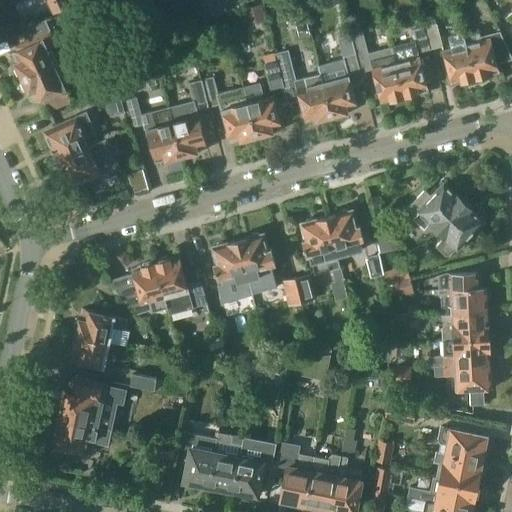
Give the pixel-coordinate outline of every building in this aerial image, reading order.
[(46,0),(53,13),(78,0),(46,0)] [(165,27),(154,0),(152,0),(134,7),(135,11),(131,13),(139,33),(143,32),(145,35),(165,27)] [(237,6),(235,0),(208,0),(213,14),(237,6)] [(243,9),(247,26),(266,20),(261,4),(243,9)] [(28,45),(11,53),(15,62),(14,63),(16,66),(15,69),(17,74),(20,75),(21,78),(57,61),(52,49),(58,46),(51,31),(63,25),(59,14),(58,13),(54,15),(21,30),(26,41),(26,42),(28,45)] [(294,17),(299,37),(310,34),(305,14),(294,17)] [(436,23),(424,26),(430,49),(442,46),(436,23)] [(420,52),(430,49),(424,26),(414,29),(420,52)] [(350,33),(361,72),(373,69),(368,52),(362,29),(360,30),(350,33)] [(464,35),(465,39),(476,78),(490,74),(490,71),(499,68),(497,59),(508,56),(497,35),(481,40),(479,30),(464,34),(464,35)] [(461,82),(476,78),(465,39),(464,35),(464,34),(463,32),(447,36),(450,47),(444,49),(452,81),(460,79),(461,82)] [(363,82),(361,72),(350,33),(337,36),(343,57),(318,63),(320,73),(331,115),(358,108),(352,85),(363,82)] [(96,35),(63,49),(66,56),(82,49),(82,50),(99,43),(96,35)] [(416,40),(391,46),(405,97),(429,91),(416,40)] [(391,46),(368,52),(373,69),(382,103),(405,97),(391,46)] [(82,49),(66,56),(70,65),(86,58),(82,50),(82,49)] [(306,122),(331,115),(320,73),(296,79),(288,49),(274,53),(283,87),(288,103),(300,100),(306,122)] [(271,90),(283,87),(274,53),(274,52),(262,55),(271,90)] [(57,61),(21,78),(23,81),(22,84),(24,89),(27,90),(28,93),(33,91),(37,101),(43,98),(50,111),(72,101),(65,87),(63,83),(60,76),(63,74),(57,61)] [(213,76),(202,79),(209,107),(219,104),(220,104),(217,93),(218,93),(213,76)] [(202,79),(189,83),(193,100),(195,106),(196,106),(197,110),(209,107),(202,79)] [(259,82),(243,86),(257,138),(271,135),(270,133),(273,132),(271,128),(282,125),(281,121),(274,95),(263,97),(262,91),(259,82)] [(118,86),(104,90),(107,102),(121,98),(118,86)] [(218,93),(217,93),(220,104),(229,139),(239,136),(240,141),(243,140),(243,142),(257,138),(243,86),(218,93)] [(137,96),(124,100),(131,126),(144,123),(141,113),(137,96)] [(193,100),(168,106),(181,156),(183,155),(186,157),(194,155),(195,152),(197,151),(196,147),(206,144),(197,110),(196,106),(195,106),(193,100)] [(168,106),(141,113),(144,123),(145,123),(154,158),(164,156),(165,160),(166,159),(170,161),(178,159),(180,156),(181,156),(168,106)] [(64,123),(46,132),(47,135),(46,138),(48,143),(51,144),(53,148),(52,149),(57,159),(97,141),(85,114),(72,120),(69,119),(65,121),(64,123)] [(97,141),(57,159),(62,170),(63,169),(65,174),(64,176),(66,181),(69,182),(70,186),(88,177),(91,178),(96,176),(97,173),(100,172),(101,172),(119,164),(107,136),(97,141)] [(148,188),(143,169),(128,175),(135,192),(148,188)] [(425,190),(404,211),(424,229),(431,222),(438,229),(464,202),(455,194),(454,194),(444,184),(432,197),(425,190)] [(444,235),(435,244),(446,255),(450,254),(456,247),(457,248),(483,222),(472,211),(464,202),(438,229),(444,235)] [(351,209),(326,216),(336,255),(337,255),(361,248),(360,242),(363,241),(359,225),(355,225),(351,209)] [(336,255),(326,216),(302,222),(315,274),(332,269),(336,281),(343,279),(340,267),(340,266),(337,255),(336,255)] [(378,244),(380,252),(405,247),(391,232),(376,235),(378,244)] [(250,237),(238,240),(248,279),(252,293),(277,287),(272,265),(276,264),(271,248),(267,249),(263,233),(259,234),(257,233),(252,234),(250,237)] [(216,246),(213,247),(217,262),(213,263),(218,280),(221,279),(223,285),(219,286),(223,301),(252,293),(248,279),(238,240),(225,243),(223,242),(218,243),(216,246)] [(407,251),(412,256),(416,260),(430,256),(428,250),(425,243),(407,251)] [(383,268),(380,252),(378,244),(366,247),(371,271),(383,268)] [(170,259),(155,263),(163,296),(166,306),(168,313),(209,302),(206,289),(204,289),(201,279),(187,283),(180,259),(170,261),(170,259)] [(166,306),(163,296),(155,263),(141,266),(141,269),(132,271),(132,273),(108,280),(121,295),(142,310),(150,308),(151,310),(166,306)] [(386,269),(389,283),(410,278),(407,264),(386,269)] [(446,272),(438,274),(439,288),(479,286),(478,270),(454,271),(446,272)] [(295,276),(302,301),(315,298),(308,272),(295,276)] [(302,301),(295,276),(282,279),(288,305),(302,301)] [(410,278),(389,283),(392,296),(413,291),(410,278)] [(479,286),(439,288),(439,296),(451,295),(451,313),(487,311),(486,286),(479,286)] [(76,332),(76,334),(110,340),(127,343),(130,330),(125,329),(128,317),(116,314),(116,313),(86,307),(84,318),(79,317),(79,319),(76,320),(74,330),(76,332)] [(452,313),(418,315),(419,328),(430,327),(430,323),(441,322),(445,323),(442,327),(443,339),(489,337),(487,311),(451,313),(452,313)] [(387,321),(377,323),(379,338),(389,336),(387,321)] [(105,366),(110,340),(76,334),(73,350),(77,350),(75,360),(105,366)] [(443,354),(430,355),(431,366),(433,366),(490,364),(489,337),(443,339),(443,354)] [(357,359),(359,346),(350,344),(347,357),(357,359)] [(361,363),(374,364),(375,346),(362,345),(361,363)] [(319,375),(322,357),(298,361),(296,373),(305,375),(305,372),(319,375)] [(490,364),(433,366),(434,376),(455,375),(455,390),(471,389),(472,404),(485,404),(484,389),(491,388),(490,364)] [(397,386),(411,387),(412,367),(397,367),(397,386)] [(218,370),(215,377),(225,381),(228,374),(218,370)] [(157,377),(132,373),(130,385),(155,389),(157,377)] [(90,425),(105,427),(109,428),(115,399),(120,400),(122,388),(73,379),(71,388),(64,387),(63,389),(57,418),(63,419),(90,425)] [(386,413),(407,418),(410,406),(389,402),(386,413)] [(105,427),(90,425),(63,419),(57,418),(52,445),(85,452),(88,437),(108,442),(110,429),(109,428),(105,427)] [(439,451),(446,453),(482,460),(487,435),(451,427),(451,429),(441,426),(438,438),(441,442),(439,451)] [(184,480),(209,485),(215,451),(216,444),(217,438),(183,431),(179,447),(190,449),(184,480)] [(209,485),(233,489),(239,456),(242,444),(232,442),(233,435),(219,432),(218,438),(217,438),(216,444),(215,451),(209,485)] [(242,444),(239,456),(233,489),(258,494),(261,481),(269,482),(277,443),(243,437),(242,444)] [(344,438),(342,452),(354,455),(357,440),(354,440),(344,438)] [(163,442),(150,439),(146,453),(160,456),(163,442)] [(375,459),(390,462),(394,443),(379,440),(375,459)] [(305,504),(312,470),(314,456),(300,453),(301,445),(282,441),(277,466),(287,468),(281,499),(305,504)] [(439,463),(437,477),(477,485),(478,482),(480,480),(482,475),(480,472),(482,460),(446,453),(439,451),(437,451),(435,461),(443,463),(443,464),(439,463)] [(312,470),(305,504),(329,508),(339,454),(333,453),(329,457),(329,458),(314,456),(312,470)] [(349,456),(339,454),(329,508),(348,511),(355,511),(363,471),(347,467),(349,456)] [(374,491),(386,493),(390,469),(378,467),(374,491)] [(472,510),(477,485),(437,477),(433,476),(430,490),(410,486),(408,497),(413,498),(472,510)] [(369,511),(382,511),(386,493),(374,491),(369,511)] [(471,511),(472,510),(413,498),(408,497),(406,508),(423,511),(422,511),(471,511)]
